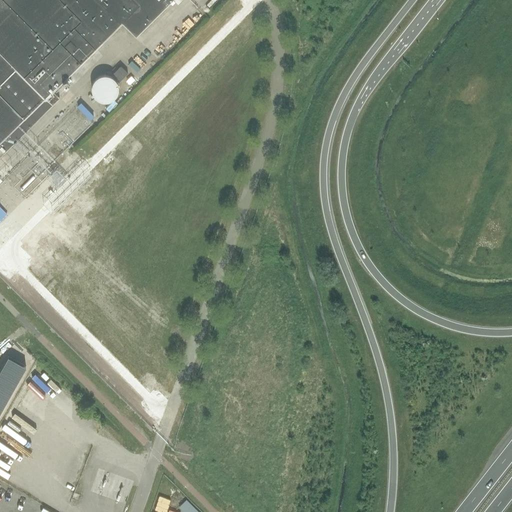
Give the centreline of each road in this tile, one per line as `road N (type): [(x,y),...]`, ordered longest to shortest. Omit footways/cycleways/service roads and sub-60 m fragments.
road 1 (trunk): [(413,0),(351,81),(323,163),(333,237),(382,373),(391,511)]
road 2 (unclassified): [(136,511),(268,130),(278,73),(269,0)]
road 3 (trunk): [(511,331),(465,329),(405,303),(365,259),(344,206),(342,157),(355,111),(433,0)]
